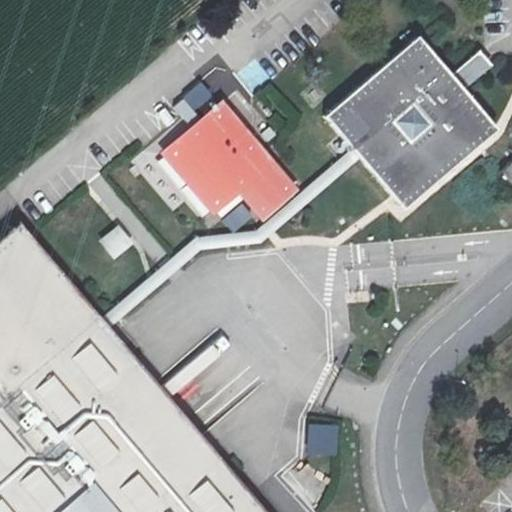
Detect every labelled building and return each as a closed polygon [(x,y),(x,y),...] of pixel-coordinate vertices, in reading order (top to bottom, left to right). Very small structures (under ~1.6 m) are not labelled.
[(462,92),(447,74),(415,37),(322,116),(401,209),(495,130),(462,92)] [(469,56),(447,74),(462,92),(484,73),(469,56)] [(164,154),(212,210),(230,231),(255,210),(262,218),(294,192),(267,162),(220,106),(164,154)] [(511,185),(511,160),(500,171),(511,185)] [(113,260),(134,245),(119,225),(98,241),(113,260)] [(119,382),(138,366),(20,227),(0,243),(0,511),(263,511),(215,456),(196,472),(119,382)] [(215,456),(138,366),(119,382),(196,472),(215,456)] [(304,453),(334,458),(339,426),(308,421),(304,453)]
